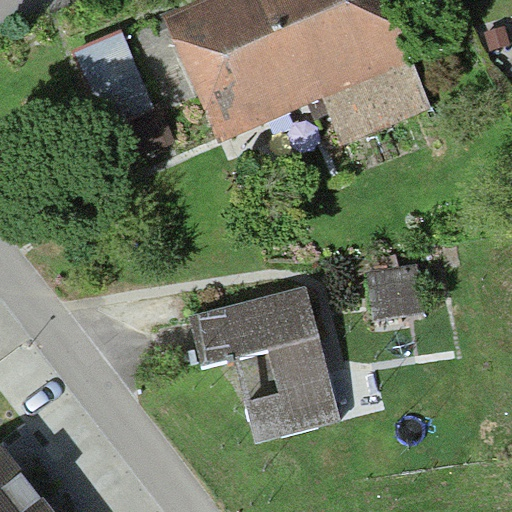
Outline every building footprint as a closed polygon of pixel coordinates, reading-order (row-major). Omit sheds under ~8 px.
[(438,107),(392,0),(197,0),(165,13),(219,141),(322,98),(343,147),(438,107)] [(506,30),(487,35),(491,51),(510,47),(506,30)] [(122,34),(75,53),(107,133),(154,113),(122,34)] [(420,312),(413,265),(366,272),(373,319),(420,312)] [(339,420),(307,287),(186,315),(199,368),(236,359),(255,440),(339,420)] [(55,511),(6,448),(0,452),(0,511),(55,511)]
